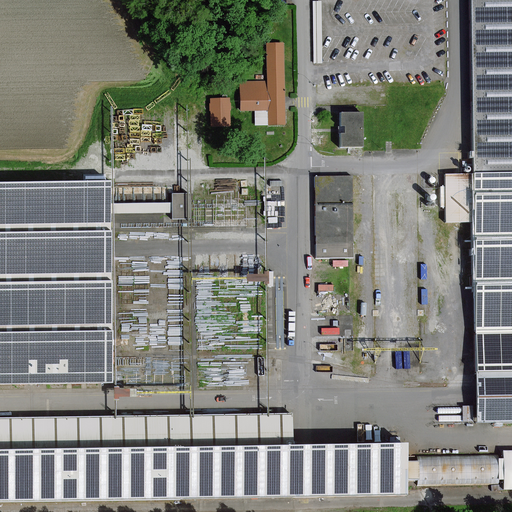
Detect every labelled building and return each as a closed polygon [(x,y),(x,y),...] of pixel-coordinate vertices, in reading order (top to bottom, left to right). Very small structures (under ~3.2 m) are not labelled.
[(511,0),(467,0),(471,175),(511,174),(511,0)] [(281,44),(265,45),(266,82),(266,101),(267,111),(267,125),(283,125),(281,44)] [(239,102),(266,101),(266,82),(253,83),(239,83),(239,102)] [(227,99),(209,100),(210,127),(228,126),(227,99)] [(240,111),(253,111),(267,111),(266,101),(239,102),(240,111)] [(360,114),(338,114),(338,148),(360,147),(360,114)] [(0,369),(106,368),(106,343),(103,172),(0,172),(0,369)] [(511,174),(471,175),(472,222),(475,423),(511,421),(511,174)] [(444,222),(472,222),(471,175),(443,175),(444,222)] [(316,257),(351,256),(349,178),(314,179),(316,257)] [(149,210),(170,210),(170,216),(185,217),(185,191),(170,191),(170,202),(149,201),(149,210)] [(243,348),(263,349),(264,340),(243,339),(243,348)] [(0,505),(402,500),(402,488),(402,459),(401,446),(290,448),(290,415),(0,419),(0,505)] [(402,488),(500,486),(500,458),(402,459),(402,488)]
